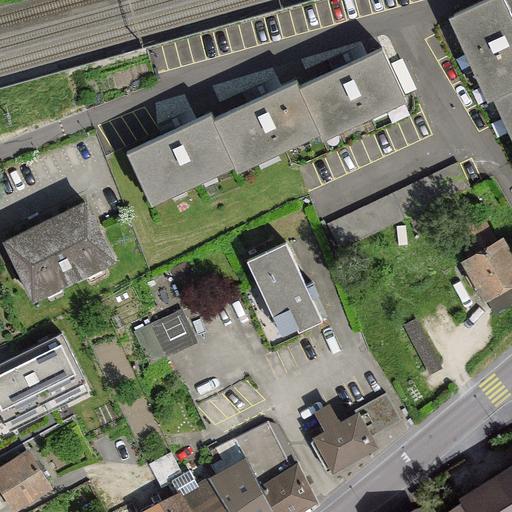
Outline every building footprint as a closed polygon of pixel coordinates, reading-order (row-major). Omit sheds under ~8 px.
[(511,18),(503,0),(484,0),(447,18),(486,100),(493,96),(511,135),(511,18)] [(123,153),(149,208),(235,167),(238,173),(318,135),(321,140),(406,100),(380,45),(295,86),(292,79),(211,118),(209,112),(123,153)] [(341,252),(470,190),(456,161),(327,223),(341,252)] [(114,261),(86,204),(5,243),(33,300),(114,261)] [(511,301),(511,256),(499,234),(459,258),(492,313),(511,301)] [(320,321),(285,242),(242,261),(277,340),(320,321)] [(441,366),(415,319),(403,326),(428,373),(441,366)] [(62,332),(0,362),(0,416),(3,422),(86,381),(62,332)] [(327,474),(374,447),(369,437),(400,419),(385,393),(335,422),(325,405),(312,413),(322,430),(307,439),(327,474)] [(25,451),(0,465),(0,496),(9,511),(15,511),(49,491),(25,451)] [(273,511),(238,456),(206,476),(229,511),(273,511)] [(276,511),(295,511),(317,500),(295,461),(259,480),(276,511)] [(511,511),(511,467),(466,497),(467,499),(445,511),(511,511)] [(229,511),(206,476),(178,493),(189,511),(229,511)] [(188,511),(174,488),(136,511),(188,511)]
